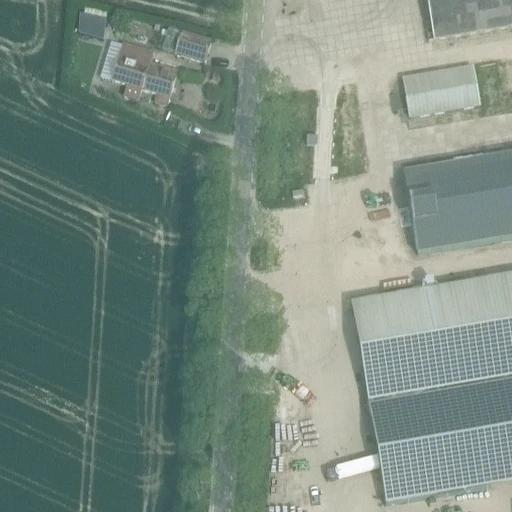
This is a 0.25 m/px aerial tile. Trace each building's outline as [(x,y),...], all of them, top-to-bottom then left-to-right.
[(425,0),(427,13),(502,0),(425,0)] [(511,0),(502,0),(427,13),(433,44),(511,30),(511,0)] [(98,30),(123,34),(127,11),(102,6),(98,30)] [(175,54),(205,63),(211,44),(180,35),(175,54)] [(168,108),(178,73),(150,65),(154,54),(123,45),(112,83),(127,88),(125,94),(141,99),(143,93),(158,97),(156,104),(168,108)] [(472,70),(403,81),(410,121),(479,110),(472,70)] [(417,256),(511,240),(511,158),(403,178),(417,256)] [(511,279),(351,307),(386,509),(511,486),(511,279)] [(339,489),(341,385),(302,384),(299,489),(339,489)]
